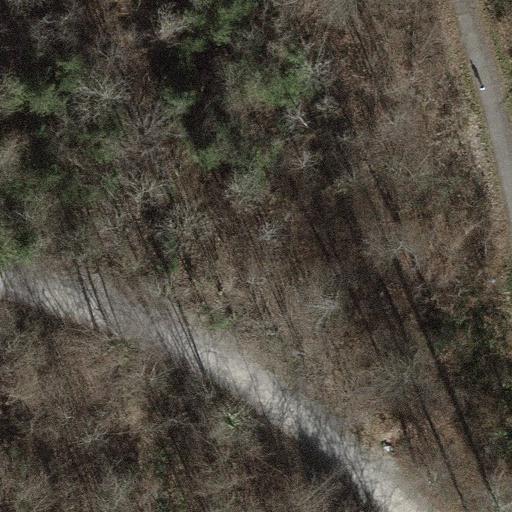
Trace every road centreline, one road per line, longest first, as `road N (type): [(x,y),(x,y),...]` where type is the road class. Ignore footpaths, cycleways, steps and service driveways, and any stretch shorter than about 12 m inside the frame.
road 1 (track): [(406,511),(285,406),(207,356),(123,318),(0,281)]
road 2 (track): [(467,0),(511,194)]
